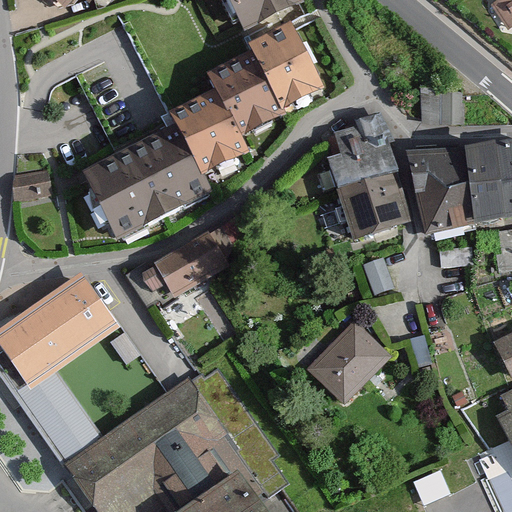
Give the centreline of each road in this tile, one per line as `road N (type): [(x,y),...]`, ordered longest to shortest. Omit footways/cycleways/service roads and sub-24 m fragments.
road 1 (residential): [(0,272),(145,255),(222,214),(311,119),(369,86)]
road 2 (residential): [(369,86),(395,123),(423,230),(403,322)]
road 3 (tertiary): [(508,88),(399,0)]
road 4 (tertiary): [(0,74),(0,198)]
